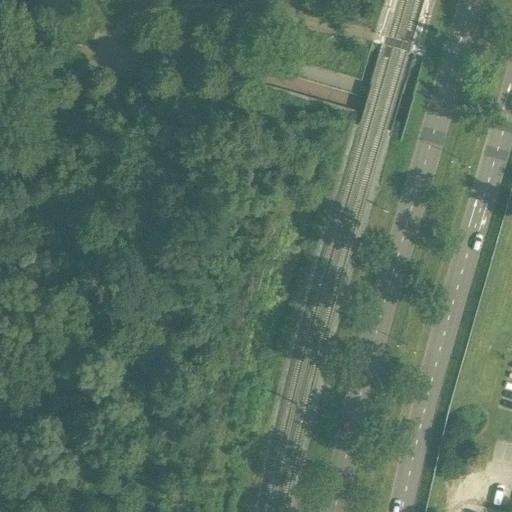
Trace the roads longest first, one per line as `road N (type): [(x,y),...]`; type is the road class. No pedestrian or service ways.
road 1 (secondary): [(472,0),(397,254),(337,511)]
road 2 (secondary): [(404,511),(511,109)]
